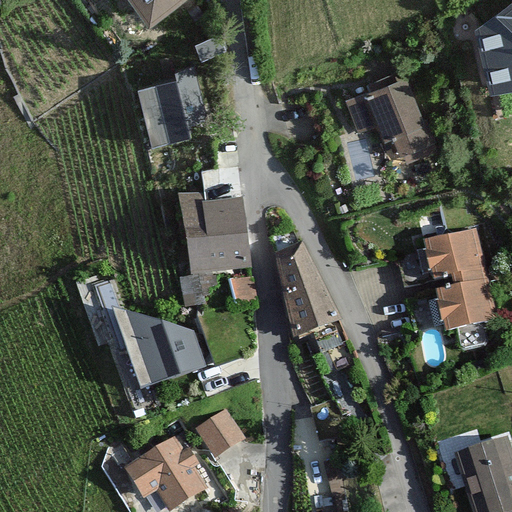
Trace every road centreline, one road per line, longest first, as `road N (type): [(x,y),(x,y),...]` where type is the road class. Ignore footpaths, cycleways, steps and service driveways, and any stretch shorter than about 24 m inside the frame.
road 1 (residential): [(418,511),(385,397),(340,302),(292,202),(279,189),(264,189)]
road 2 (residential): [(271,511),(272,332),(251,213),(252,197),(264,189)]
road 3 (unclassified): [(233,0),(264,189)]
